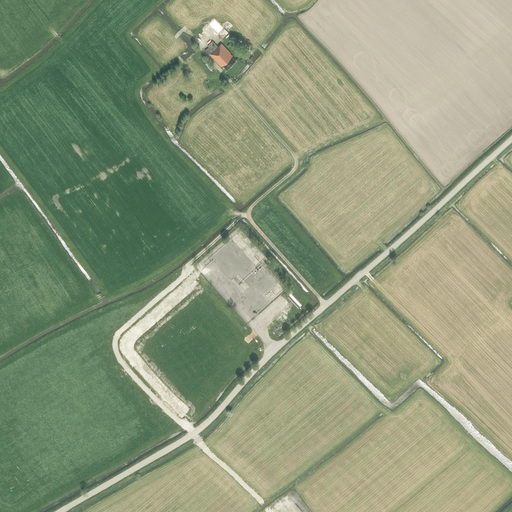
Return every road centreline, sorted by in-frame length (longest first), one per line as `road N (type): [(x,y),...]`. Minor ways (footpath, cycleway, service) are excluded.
road 1 (tertiary): [(60,511),(203,425),(275,350),(511,139)]
road 2 (track): [(511,426),(365,271)]
